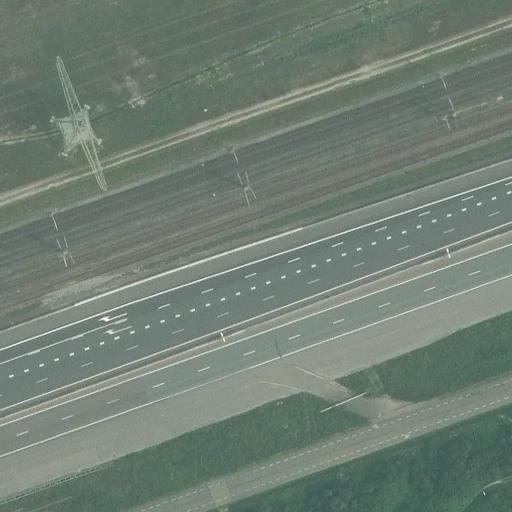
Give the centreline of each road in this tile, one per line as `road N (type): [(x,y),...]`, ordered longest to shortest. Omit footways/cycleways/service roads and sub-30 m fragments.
road 1 (trunk): [(511,206),(0,395)]
road 2 (trunk): [(0,441),(511,260)]
road 3 (unclassified): [(164,511),(511,388)]
